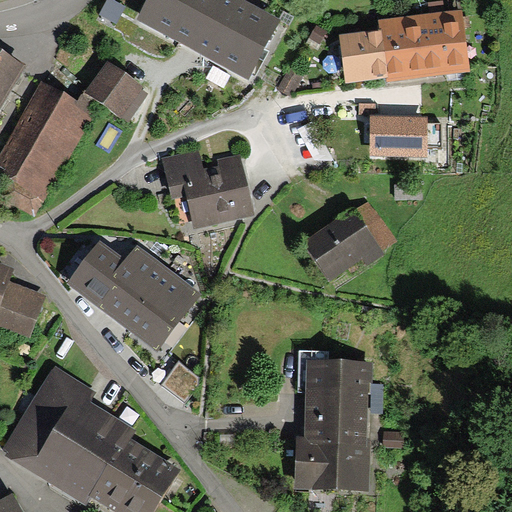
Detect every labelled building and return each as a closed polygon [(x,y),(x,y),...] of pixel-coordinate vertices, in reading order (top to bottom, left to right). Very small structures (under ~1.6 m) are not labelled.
[(113,0),(108,0),(101,14),(116,22),(124,6),(113,0)] [(149,0),(139,20),(251,79),(282,19),(245,0),(149,0)] [(340,38),(347,84),(387,78),(388,83),(471,72),(462,10),(378,21),(379,33),(340,38)] [(0,105),(26,65),(0,48),(0,105)] [(107,61),(85,92),(103,104),(128,122),(148,94),(142,90),(144,87),(107,61)] [(0,166),(8,170),(5,176),(17,182),(6,201),(34,217),(103,104),(85,92),(79,103),(43,82),(0,155),(0,166)] [(377,104),(360,103),(360,116),(372,116),(377,117),(377,104)] [(377,117),(372,116),(372,156),(427,156),(427,148),(441,148),(442,124),(427,123),(427,117),(394,117),(377,117)] [(221,225),(252,218),(239,163),(204,171),(199,152),(164,160),(171,189),(184,186),(194,231),(221,225)] [(334,224),(303,246),(331,285),(393,240),(365,202),(334,224)] [(99,241),(67,283),(160,351),(181,322),(202,294),(136,245),(125,260),(99,241)] [(0,323),(29,335),(44,293),(8,280),(13,268),(0,263),(0,323)] [(202,380),(179,363),(163,386),(186,402),(202,380)] [(10,451),(6,456),(88,504),(91,499),(113,511),(153,511),(179,468),(144,447),(130,438),(135,430),(93,404),(99,394),(54,366),(4,447),(10,451)] [(366,492),(369,369),(309,368),(307,428),(307,445),(298,445),(297,490),(366,492)] [(22,511),(12,494),(0,501),(0,511),(22,511)]
